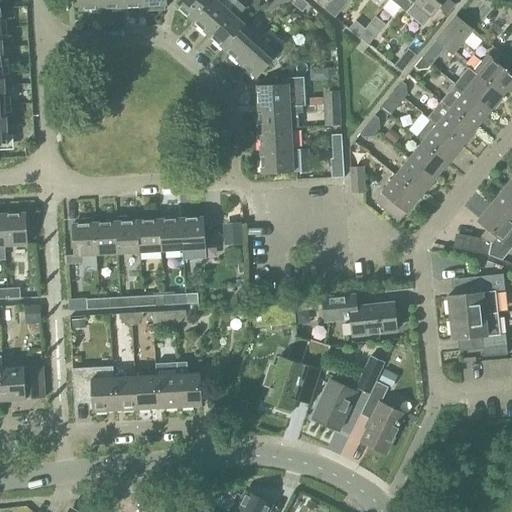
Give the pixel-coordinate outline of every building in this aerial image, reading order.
[(101,8),(100,0),(78,0),(79,10),(101,8)] [(121,0),(100,0),(101,8),(122,7),(121,0)] [(143,0),(144,6),(153,5),(153,10),(165,9),(164,4),(166,4),(166,0),(143,0)] [(191,21),(209,0),(178,0),(174,5),(191,21)] [(207,35),(228,12),(220,5),(224,0),(209,0),(191,21),(207,35)] [(309,4),(304,0),(296,0),(293,4),(303,12),(309,4)] [(314,0),(325,9),(332,1),(331,0),(314,0)] [(391,0),(406,12),(416,0),(391,0)] [(450,0),(416,0),(406,12),(424,27),(439,8),(447,14),(455,4),(450,0)] [(223,49),(244,26),(237,19),(246,8),(238,1),(229,12),(228,12),(207,35),(223,49)] [(332,1),(325,9),(335,17),(342,9),(332,1)] [(0,145),(8,145),(1,10),(0,9),(0,145)] [(456,15),(435,40),(454,55),(475,30),(456,15)] [(365,28),(358,36),(369,45),(386,24),(376,16),(366,28),(365,28)] [(358,36),(365,28),(355,20),(349,28),(358,36)] [(239,63),(260,40),(244,26),(223,49),(239,63)] [(260,40),(239,63),(256,78),(270,62),(275,67),(280,61),(282,59),(284,57),(284,56),(285,54),(286,51),(286,49),(286,47),(286,45),(269,30),(260,40)] [(403,72),(416,55),(408,48),(394,65),(403,72)] [(422,58),(431,66),(435,61),(434,52),(430,48),(422,58)] [(485,52),(470,70),(478,76),(503,97),(511,85),(511,74),(511,73),(511,71),(511,61),(503,54),(496,62),(485,52)] [(429,69),(431,66),(422,58),(415,67),(419,70),(429,69)] [(468,68),(454,85),(490,113),(503,97),(478,76),(470,70),(468,68)] [(258,85),(259,108),(289,107),(304,106),(306,106),(304,77),(288,78),(288,84),(258,85)] [(395,92),(404,99),(408,94),(407,85),(403,82),(395,92)] [(476,129),(490,113),(454,85),(441,101),(476,129)] [(340,91),(330,92),(331,104),(341,104),(340,91)] [(401,102),(404,99),(395,92),(388,100),(392,103),(401,102)] [(462,146),(476,129),(441,101),(427,118),(462,146)] [(331,117),(341,116),(341,104),(331,104),(331,117)] [(289,107),(259,108),(260,130),(290,128),(299,128),(299,115),(304,115),(304,106),(289,107)] [(367,125),(377,133),(380,128),(380,119),(375,115),(367,125)] [(449,163),(462,146),(427,118),(429,119),(415,136),(423,142),(449,163)] [(374,136),(377,133),(367,125),(360,134),(364,137),(374,136)] [(261,151),(291,150),(290,128),(260,130),(261,151)] [(333,147),(343,147),(342,134),(332,135),(333,147)] [(435,180),(449,163),(423,142),(409,159),(435,180)] [(343,147),(333,147),(333,158),(331,159),(332,178),(344,177),(343,147)] [(299,149),(291,150),(261,151),(262,174),(300,173),(299,149)] [(421,196),(435,180),(409,159),(396,176),(421,196)] [(366,193),(364,166),(350,167),(352,194),(366,193)] [(406,214),(421,196),(396,176),(381,193),(382,194),(375,201),(400,222),(406,214)] [(491,206),(511,222),(511,193),(505,188),(491,206)] [(479,239),(476,253),(490,255),(504,260),(511,251),(511,222),(491,206),(478,222),(487,229),(479,239)] [(4,215),(6,246),(28,245),(26,214),(4,215)] [(118,255),(140,253),(138,222),(138,217),(125,218),(125,223),(117,223),(118,255)] [(74,256),(66,256),(67,265),(84,264),(83,256),(96,256),(94,224),(94,219),(81,220),(82,225),(73,226),(74,256)] [(204,219),(181,220),(182,251),(183,261),(206,260),(205,249),(218,249),(217,232),(204,232),(204,219)] [(182,251),(181,220),(159,221),(161,252),(182,251)] [(140,253),(161,252),(159,221),(138,222),(140,253)] [(96,256),(118,255),(117,223),(94,224),(96,256)] [(229,235),(225,235),(226,245),(242,244),(241,224),(229,225),(229,235)] [(497,314),(495,291),(505,290),(504,274),(452,280),(453,296),(447,297),(450,318),(497,314)] [(8,289),(9,299),(21,298),(20,288),(8,289)] [(0,299),(9,299),(8,289),(0,289),(0,299)] [(184,294),(185,304),(199,304),(198,293),(184,294)] [(164,305),(185,304),(184,294),(163,295),(164,305)] [(142,307),(164,305),(163,295),(142,296),(142,307)] [(295,301),(296,309),(310,308),(310,309),(324,308),(326,321),(352,318),(354,336),(397,332),(394,304),(358,308),(357,295),(295,301)] [(130,297),(131,307),(142,307),(142,296),(130,297)] [(98,309),(113,308),(112,298),(98,299),(98,309)] [(88,310),(98,309),(98,299),(87,299),(88,310)] [(295,309),(296,309),(295,301),(252,306),(253,326),(261,326),(266,321),(266,312),(295,309)] [(176,311),(177,323),(181,323),(187,316),(186,310),(176,311)] [(154,324),(177,323),(176,311),(153,312),(154,324)] [(127,326),(133,325),(132,313),(120,314),(120,319),(127,326)] [(132,313),(133,325),(138,325),(144,318),(144,313),(132,313)] [(497,314),(450,318),(453,341),(482,337),(485,356),(508,354),(506,334),(500,335),(497,314)] [(281,357),(266,403),(276,405),(275,410),(292,415),(293,411),(298,397),(310,400),(320,373),(331,346),(320,343),(309,339),(301,364),(281,357)] [(371,393),(377,381),(385,363),(371,357),(357,387),(371,393)] [(157,364),(157,376),(159,408),(181,407),(179,362),(157,364)] [(187,362),(179,362),(181,407),(203,406),(201,373),(188,374),(187,362)] [(3,369),(5,401),(27,400),(27,399),(46,398),(44,367),(25,368),(25,367),(3,369)] [(93,412),(116,411),(114,367),(73,369),(75,404),(93,403),(93,412)] [(138,409),(136,377),(115,378),(114,367),(116,411),(138,409)] [(389,387),(395,375),(384,370),(378,381),(389,387)] [(138,409),(159,408),(157,376),(136,377),(138,409)] [(340,431),(359,392),(332,380),(313,419),(340,431)] [(387,454),(405,416),(381,404),(389,387),(377,381),(371,393),(361,414),(372,420),(362,441),(387,454)] [(268,511),(272,505),(246,492),(243,498),(240,496),(231,511),(268,511)]
